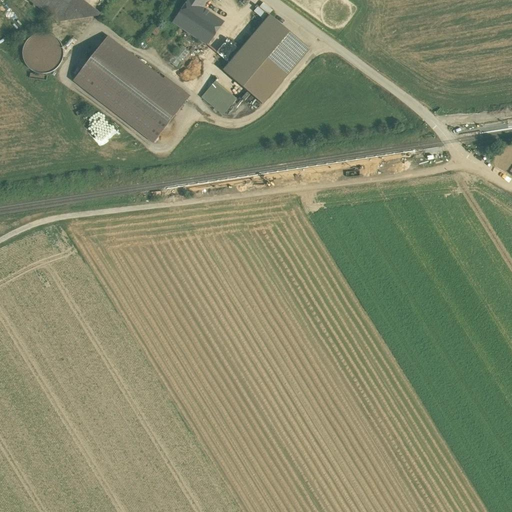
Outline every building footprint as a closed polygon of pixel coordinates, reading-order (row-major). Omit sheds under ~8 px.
[(72,2),(69,0),(28,0),(57,21),(72,2)] [(199,7),(189,0),(188,0),(178,14),(190,22),(213,38),(223,23),(199,7)] [(262,1),(257,6),(266,15),(271,10),(262,1)] [(257,16),(261,12),(255,7),(252,11),(257,16)] [(190,22),(178,14),(173,22),(185,30),(190,22)] [(270,17),(224,71),(262,104),(308,50),(270,17)] [(213,38),(190,22),(185,30),(184,31),(207,47),(213,38)] [(33,70),(54,72),(58,37),(27,34),(25,59),(34,60),(33,70)] [(163,81),(107,38),(75,81),(154,142),(188,97),(165,79),(163,81)] [(239,50),(227,40),(216,53),(229,63),(239,50)] [(236,99),(215,81),(201,97),(222,115),(236,99)] [(511,149),(501,150),(502,167),(511,166),(511,149)]
